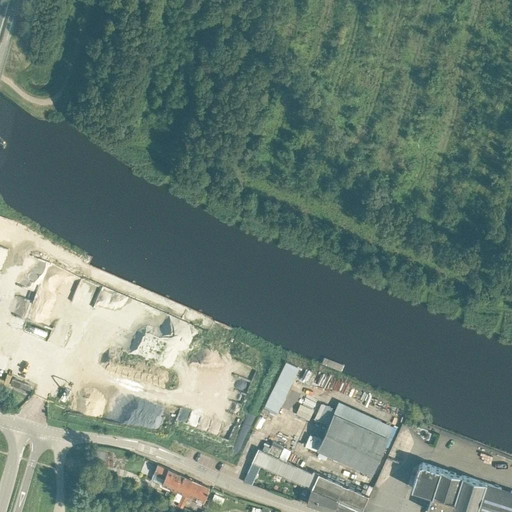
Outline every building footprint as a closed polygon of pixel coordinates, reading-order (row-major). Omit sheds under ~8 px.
[(39,253),(52,260),(57,250),(44,243),(39,253)] [(37,267),(35,278),(46,280),(49,262),(44,261),(43,268),(37,267)] [(85,272),(81,281),(90,285),(94,276),(85,272)] [(27,287),(28,287),(21,316),(33,318),(42,280),(29,277),(27,287)] [(92,288),(101,292),(105,281),(96,278),(92,288)] [(41,321),(49,323),(47,327),(55,330),(59,319),(44,313),(41,321)] [(25,396),(30,385),(35,374),(18,367),(16,373),(19,374),(17,379),(23,382),(21,386),(16,384),(13,391),(25,396)] [(315,384),(313,389),(320,393),(323,388),(315,384)] [(330,389),(323,405),(313,400),(316,393),(311,390),(307,398),(305,397),(301,405),(329,419),(339,398),(335,396),(336,392),(330,389)] [(79,401),(88,403),(89,394),(81,393),(79,401)] [(389,437),(380,433),(337,414),(320,450),(372,473),(389,437)] [(280,436),(274,433),(272,437),(287,445),(291,436),(282,431),(280,436)] [(398,439),(396,446),(407,449),(409,441),(398,439)] [(258,448),(252,462),(311,489),(307,503),(336,511),(361,511),(362,510),(369,495),(317,472),(314,474),(258,448)] [(392,448),(388,464),(397,466),(400,450),(392,448)] [(511,511),(511,490),(423,462),(420,464),(412,487),(436,495),(430,511),(511,511)] [(180,474),(161,465),(157,464),(154,472),(164,477),(162,482),(174,488),(180,474)] [(194,489),(197,481),(180,474),(174,488),(183,492),(182,495),(187,497),(189,494),(192,488),(194,489)] [(192,488),(189,494),(204,500),(210,487),(197,481),(194,489),(192,488)] [(213,500),(222,504),(225,497),(215,493),(213,500)]
